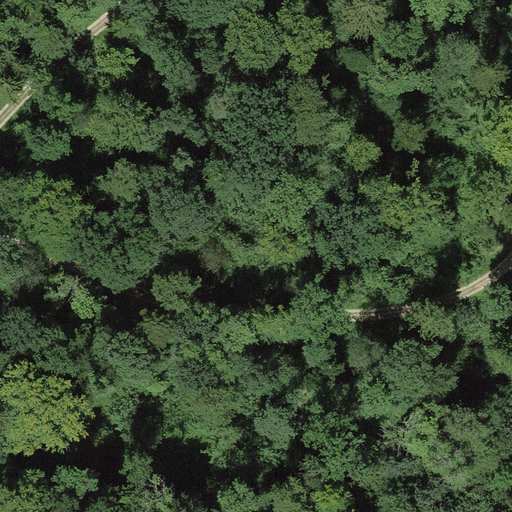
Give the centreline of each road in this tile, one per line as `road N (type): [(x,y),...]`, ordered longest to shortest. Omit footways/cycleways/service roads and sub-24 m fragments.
road 1 (track): [(0,244),(139,296),(282,316),(367,317),(437,302),(511,260)]
road 2 (track): [(0,122),(147,0)]
road 3 (track): [(0,184),(157,125)]
